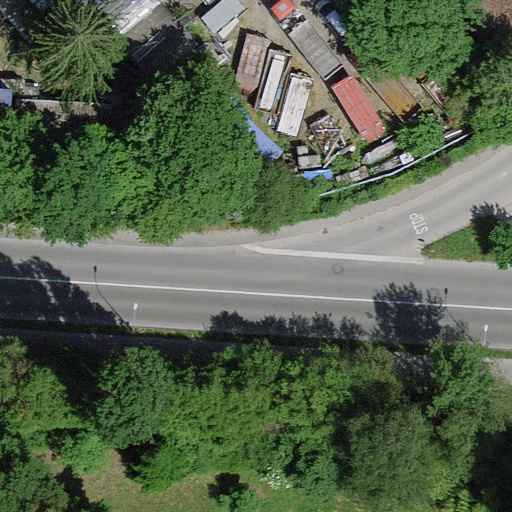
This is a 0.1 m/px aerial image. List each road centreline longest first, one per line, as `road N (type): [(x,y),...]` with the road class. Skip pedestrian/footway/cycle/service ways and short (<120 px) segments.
road 1 (tertiary): [(273,296),(0,278)]
road 2 (unclassified): [(511,170),(273,296)]
road 3 (tertiary): [(511,311),(273,296)]
